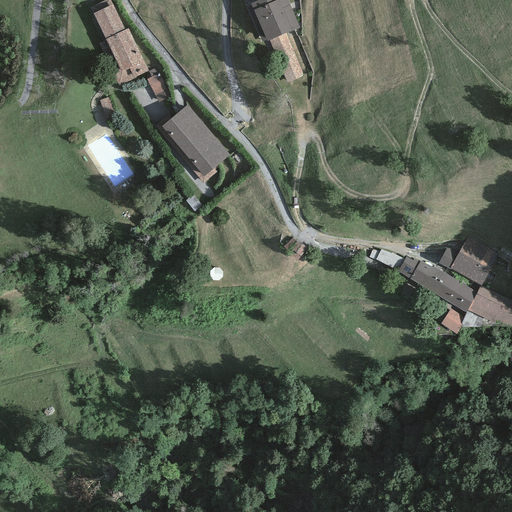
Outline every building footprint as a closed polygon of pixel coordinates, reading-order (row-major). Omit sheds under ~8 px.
[(110,0),(105,0),(91,7),(119,68),(112,71),(119,85),(148,71),(128,28),(125,30),(110,0)] [(259,0),(251,4),(267,41),(269,40),(286,33),(299,28),(287,0),(259,0)] [(303,76),(286,33),(269,40),(287,83),(303,76)] [(149,72),(151,77),(160,73),(157,67),(149,72)] [(151,77),(147,79),(159,103),(172,96),(160,73),(151,77)] [(109,97),(99,100),(106,122),(115,119),(109,97)] [(188,104),(161,127),(203,177),(229,154),(188,104)] [(297,259),(307,248),(293,236),(283,247),(297,259)] [(458,253),(450,268),(451,269),(481,286),(499,254),(468,236),(458,253)] [(450,270),(451,269),(450,268),(458,253),(447,247),(438,263),(450,270)] [(379,252),(372,249),(369,257),(375,260),(397,271),(404,259),(391,253),(391,254),(381,249),(379,252)] [(413,261),(406,257),(404,259),(397,271),(466,313),(467,310),(476,292),(434,267),(432,268),(421,261),(420,262),(414,259),(413,261)] [(511,301),(479,286),(476,292),(467,310),(483,318),(495,323),(497,319),(511,326),(511,301)] [(463,318),(450,309),(440,324),(456,334),(459,327),(463,318)] [(483,318),(467,310),(466,313),(463,318),(459,327),(479,327),(483,318)]
